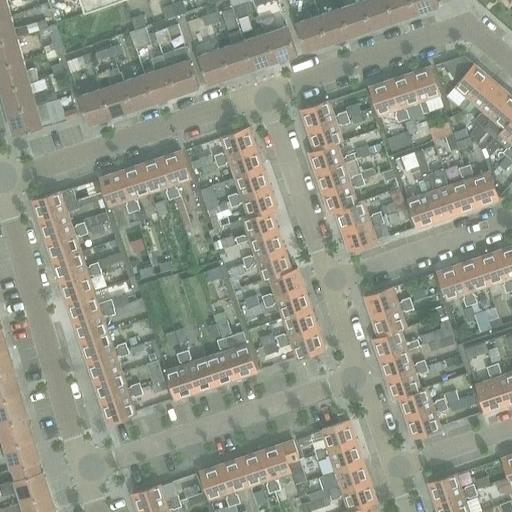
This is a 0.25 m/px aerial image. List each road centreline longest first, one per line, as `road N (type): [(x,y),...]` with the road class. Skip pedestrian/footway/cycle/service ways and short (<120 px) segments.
road 1 (residential): [(83,470),(0,192)]
road 2 (residential): [(83,470),(358,382)]
road 3 (residential): [(0,178),(259,99)]
road 4 (residential): [(259,99),(470,29)]
road 5 (residential): [(324,282),(511,217)]
road 6 (residential): [(259,99),(324,282)]
road 7 (residential): [(390,469),(511,428)]
